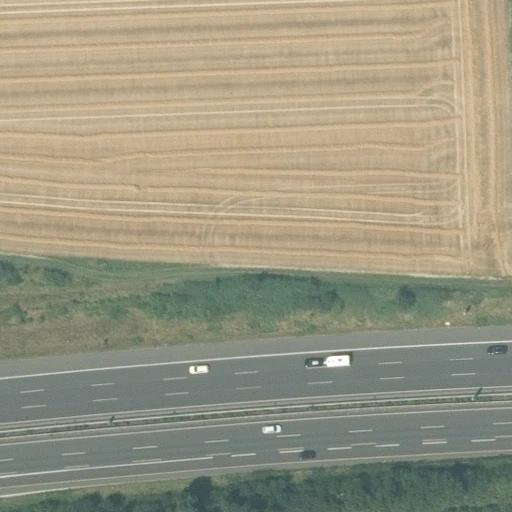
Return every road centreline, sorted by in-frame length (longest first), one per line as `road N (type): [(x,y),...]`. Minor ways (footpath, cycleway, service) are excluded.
road 1 (motorway): [(511,365),(0,399)]
road 2 (motorway): [(204,441),(511,422)]
road 3 (motorway): [(0,484),(204,441)]
road 4 (motorway): [(0,459),(204,441)]
